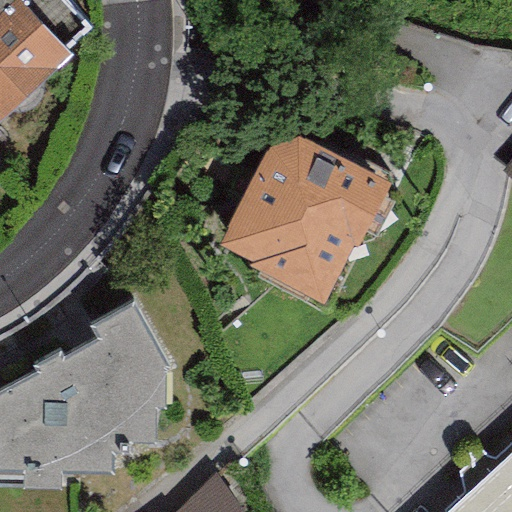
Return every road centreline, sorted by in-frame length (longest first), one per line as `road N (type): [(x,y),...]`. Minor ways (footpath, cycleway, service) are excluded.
road 1 (residential): [(137,51),(410,106),(476,144),(430,248),(376,311),(258,421),(142,511)]
road 2 (secondary): [(0,280),(96,184),(137,51)]
road 3 (trunk): [(511,319),(432,511)]
